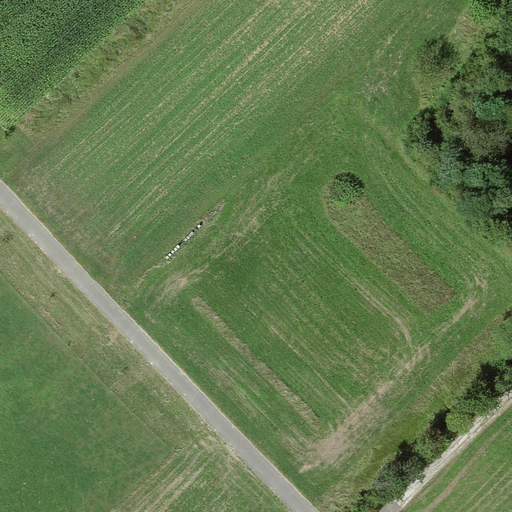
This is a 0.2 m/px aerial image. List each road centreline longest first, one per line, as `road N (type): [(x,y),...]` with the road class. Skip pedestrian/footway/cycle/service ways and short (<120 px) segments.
road 1 (track): [(0,196),(304,511)]
road 2 (track): [(394,511),(511,397)]
